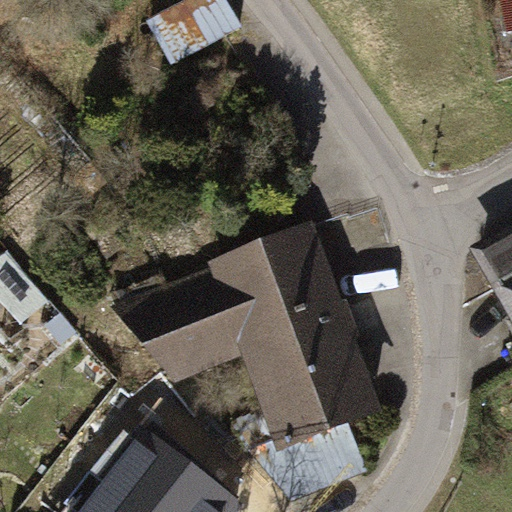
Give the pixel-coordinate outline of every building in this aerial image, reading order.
[(200,0),(149,28),(172,69),(243,31),(226,0),(200,0)] [(511,0),(503,0),(509,34),(511,32),(511,0)] [(257,450),(295,494),(363,469),(344,419),(373,409),(355,359),(324,274),(307,227),(220,258),(225,271),(118,310),(178,376),(249,350),(282,441),(257,450)] [(511,233),(483,250),(511,299),(511,300),(511,233)] [(197,417),(158,371),(131,405),(157,425),(88,511),(228,511),(238,500),(172,438),(197,417)]
